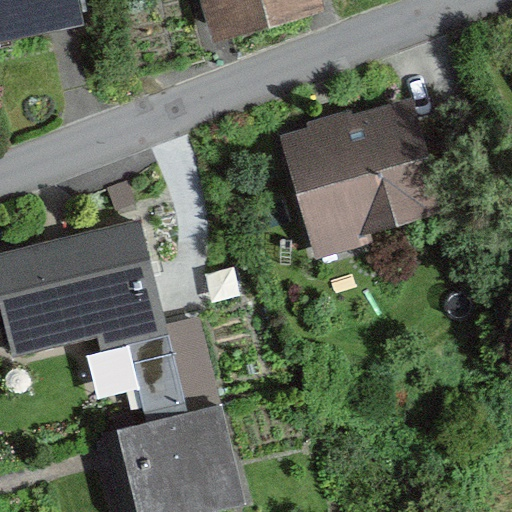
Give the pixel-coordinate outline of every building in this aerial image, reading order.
[(0,0),(0,42),(60,33),(54,0),(0,0)] [(303,0),(189,0),(202,45),(308,16),(303,0)] [(389,108),(267,144),(300,257),(427,220),(414,176),(444,168),(429,117),(394,127),(389,108)] [(122,228),(0,253),(0,357),(143,328),(122,228)] [(203,419),(102,444),(119,511),(222,511),(227,511),(203,419)]
